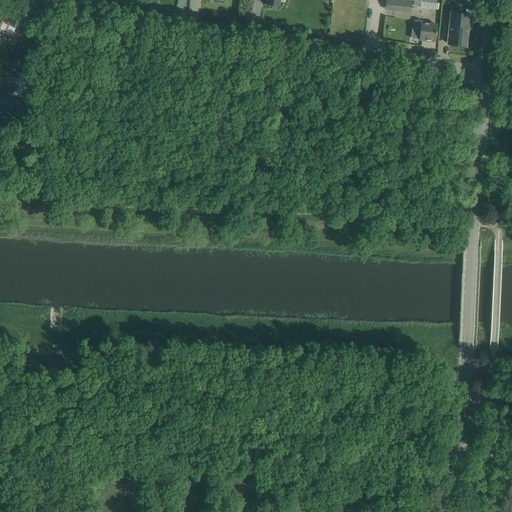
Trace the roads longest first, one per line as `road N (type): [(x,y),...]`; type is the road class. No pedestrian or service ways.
road 1 (track): [(499,222),(0,194)]
road 2 (unclassified): [(487,77),(43,0)]
road 3 (tertiary): [(450,511),(487,77)]
